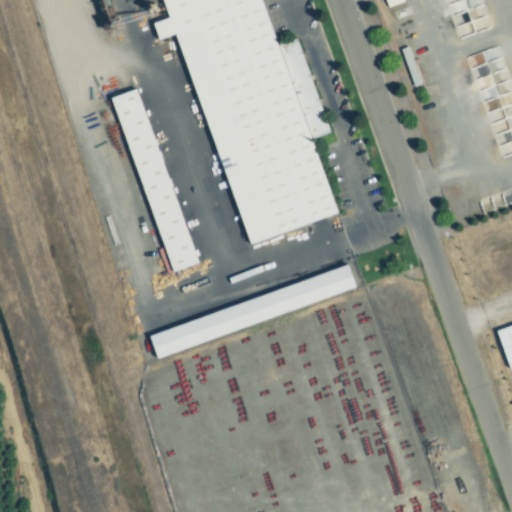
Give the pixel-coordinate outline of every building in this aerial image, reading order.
[(161,0),(255,0),(271,44),(293,36),(328,131),(305,140),(331,210),(249,240),(161,0)] [(402,3),(400,0),(382,0),(386,8),(402,3)] [(131,91),(194,262),(170,271),(107,100),(131,91)] [(144,337),(343,263),(351,286),(152,359),(144,337)] [(492,331),(511,323),(511,367),(506,370),(492,331)]
